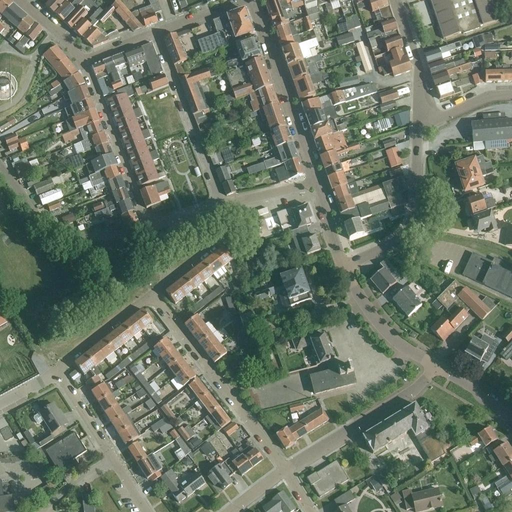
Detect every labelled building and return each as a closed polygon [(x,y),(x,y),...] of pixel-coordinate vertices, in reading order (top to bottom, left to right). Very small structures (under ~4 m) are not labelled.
[(6,0),(4,0),(0,5),(0,14),(1,15),(0,15),(0,19),(3,17),(13,5),(6,0)] [(51,0),(45,7),(54,15),(66,3),(68,0),(51,0)] [(54,15),(63,23),(79,6),(83,2),(81,0),(76,0),(70,7),(66,3),(54,15)] [(147,0),(150,6),(130,15),(134,19),(143,29),(158,23),(154,15),(161,12),(156,0),(147,0)] [(183,0),(176,0),(180,10),(186,7),(183,0)] [(273,0),(264,3),(274,31),(289,25),(285,13),(292,10),(290,4),(301,0),(273,0)] [(317,6),(314,0),(302,0),(305,8),(308,17),(308,18),(310,23),(321,19),(319,13),(317,8),(317,6)] [(314,0),(317,6),(317,7),(325,5),(330,20),(334,19),(331,10),(330,6),(327,0),(314,0)] [(327,0),(330,6),(331,10),(341,6),(339,2),(338,0),(327,0)] [(358,4),(356,5),(358,10),(370,6),(372,13),(374,13),(378,25),(381,24),(383,23),(393,20),(386,1),(385,0),(370,0),(365,2),(358,4)] [(429,0),(443,40),(462,34),(462,35),(480,29),(479,28),(498,21),(491,0),(429,0)] [(118,1),(109,11),(99,21),(102,24),(114,12),(131,30),(133,32),(133,33),(143,29),(134,19),(130,15),(118,1)] [(27,18),(13,5),(3,17),(5,18),(17,29),(27,18)] [(82,20),(87,15),(79,6),(63,23),(73,31),(82,20)] [(89,26),(82,20),(73,31),(82,39),(92,28),(99,21),(109,11),(106,8),(102,13),(99,10),(90,20),(92,23),(89,26)] [(235,45),(243,42),(242,40),(253,37),(252,35),(252,34),(244,10),(212,22),(216,31),(217,31),(218,35),(197,42),(202,56),(235,45)] [(353,23),(347,25),(349,31),(361,27),(357,16),(351,18),(353,23)] [(27,18),(17,29),(25,36),(15,48),(23,55),(27,50),(24,47),(30,40),(33,42),(42,31),(27,18)] [(308,18),(302,20),(306,32),(313,30),(310,23),(308,18)] [(381,24),(383,31),(367,36),(369,41),(374,39),(379,37),(381,37),(397,31),(393,20),(383,23),(381,24)] [(274,31),(279,43),(297,36),(292,24),(289,25),(274,31)] [(346,26),(338,28),(340,35),(348,33),(346,26)] [(104,39),(92,28),(82,39),(93,49),(120,38),(117,31),(109,35),(107,37),(106,37),(104,39)] [(397,31),(381,37),(379,37),(381,43),(384,42),(387,53),(390,53),(400,49),(402,49),(397,31)] [(318,34),(315,35),(316,39),(317,43),(318,44),(325,42),(324,39),(320,40),(318,34)] [(339,47),(354,42),(351,34),(337,39),(339,47)] [(163,39),(174,66),(185,62),(186,62),(175,35),(163,39)] [(484,35),(472,39),(476,50),(481,48),(483,47),(484,46),(485,45),(484,36),(484,35)] [(491,35),(484,36),(485,45),(493,44),(491,35)] [(298,36),(297,36),(279,43),(282,52),(286,50),(294,47),(301,45),(298,36)] [(254,38),(243,42),(235,45),(240,59),(227,63),(229,70),(243,65),(242,63),(260,57),(254,38)] [(312,58),(310,51),(319,47),(318,44),(317,43),(316,39),(309,41),(301,45),(294,47),(286,50),(282,52),(287,66),(287,65),(288,67),(287,67),(312,58)] [(362,62),(368,60),(362,43),(356,45),(362,62)] [(428,66),(442,61),(440,55),(461,48),(460,43),(424,55),(428,66)] [(151,44),(140,48),(143,55),(154,50),(151,44)] [(64,83),(78,74),(56,47),(43,56),(64,83)] [(140,48),(123,55),(128,67),(129,69),(146,63),(145,60),(143,55),(140,48)] [(400,49),(390,53),(394,63),(381,68),(384,77),(392,74),(394,78),(410,72),(406,59),(404,60),(400,49)] [(154,50),(143,55),(145,60),(156,56),(154,50)] [(473,52),(475,58),(481,56),(479,50),(473,52)] [(128,67),(123,55),(111,59),(115,70),(122,87),(126,86),(122,76),(121,76),(119,70),(128,67)] [(156,56),(145,60),(146,63),(147,66),(158,62),(156,56)] [(287,67),(293,82),(308,77),(305,70),(313,67),(312,65),(321,61),(319,56),(312,58),(287,67)] [(115,70),(111,59),(103,63),(107,76),(110,75),(114,84),(111,85),(112,87),(113,91),(122,87),(115,70)] [(262,60),(226,73),(233,95),(223,98),(225,104),(250,96),(272,88),(262,60)] [(372,71),(368,60),(362,62),(366,73),(372,71)] [(428,66),(432,77),(446,72),(459,68),(465,66),(463,61),(444,67),(442,61),(428,66)] [(158,62),(147,66),(149,71),(160,67),(158,62)] [(185,62),(174,66),(182,88),(198,83),(201,82),(216,77),(213,68),(208,70),(198,73),(191,76),(185,62)] [(107,76),(103,63),(92,67),(104,97),(114,93),(113,91),(112,87),(106,89),(102,79),(108,77),(107,76)] [(470,65),(465,66),(459,68),(446,72),(432,77),(435,89),(450,84),(447,77),(471,69),(470,65)] [(503,83),(502,66),(496,67),(496,73),(485,73),(485,83),(503,83)] [(511,82),(511,68),(511,72),(509,72),(509,66),(502,66),(503,83),(511,82)] [(160,67),(149,71),(151,77),(162,73),(160,67)] [(308,77),(293,82),(300,102),(315,96),(311,86),(324,82),(323,80),(321,74),(321,73),(308,77)] [(475,86),(482,83),(481,73),(472,77),(475,86)] [(62,85),(54,90),(48,94),(51,98),(66,88),(69,94),(73,92),(85,85),(78,75),(78,74),(64,83),(62,85)] [(147,91),(141,93),(142,95),(142,96),(167,86),(163,76),(148,82),(151,89),(147,91)] [(132,78),(125,80),(128,87),(130,86),(134,84),(132,78)] [(340,88),(358,84),(357,78),(339,82),(340,88)] [(54,90),(62,85),(59,80),(51,86),(54,90)] [(0,97),(1,98),(3,98),(5,98),(6,97),(8,96),(9,95),(10,93),(11,92),(11,90),(11,88),(10,86),(9,85),(8,83),(6,82),(4,82),(2,82),(0,82),(0,97)] [(193,116),(203,112),(207,111),(204,104),(199,106),(196,99),(203,96),(198,83),(182,88),(193,116)] [(452,91),(450,84),(435,89),(439,100),(460,93),(459,89),(452,91)] [(333,108),(373,94),(370,85),(329,96),(333,108)] [(130,86),(116,92),(118,97),(132,91),(130,86)] [(73,92),(69,94),(63,98),(65,102),(69,100),(72,107),(77,105),(90,100),(85,87),(73,92)] [(272,88),(250,96),(256,112),(258,111),(278,105),(272,88)] [(396,90),(378,96),(381,104),(398,99),(396,90)] [(112,112),(130,105),(127,98),(134,96),(132,91),(118,97),(105,102),(107,106),(109,105),(112,112)] [(173,108),(168,95),(162,97),(168,111),(173,108)] [(329,96),(301,106),(305,117),(333,108),(329,96)] [(168,111),(162,97),(157,100),(162,113),(168,111)] [(72,107),(65,110),(69,121),(95,111),(90,100),(77,105),(72,107)] [(162,113),(157,100),(152,102),(157,115),(162,113)] [(394,101),(379,106),(382,112),(396,107),(394,101)] [(157,115),(152,102),(146,104),(151,117),(157,115)] [(46,109),(49,116),(65,110),(62,103),(46,109)] [(151,117),(146,104),(140,106),(145,119),(151,117)] [(132,111),(130,105),(112,112),(114,118),(112,119),(114,123),(141,113),(139,109),(132,111)] [(266,121),(271,133),(286,128),(278,105),(258,111),(262,122),(266,121)] [(333,122),(337,120),(333,108),(305,117),(310,130),(333,121),(333,122)] [(95,111),(66,122),(68,127),(70,134),(86,127),(99,122),(95,111)] [(207,122),(203,112),(193,116),(197,126),(207,122)] [(141,113),(114,123),(115,127),(118,127),(120,133),(138,126),(136,120),(142,117),(141,113)] [(394,116),(398,128),(406,125),(402,113),(394,116)] [(511,120),(505,121),(504,115),(483,117),(483,123),(471,124),(473,144),(485,143),(485,151),(507,149),(506,141),(511,140),(511,120)] [(386,116),(372,119),(374,132),(389,128),(386,116)] [(13,117),(6,121),(0,124),(0,131),(0,132),(16,123),(13,117)] [(183,133),(178,121),(172,123),(177,135),(183,133)] [(346,131),(344,125),(336,128),(333,122),(333,121),(310,130),(314,142),(323,139),(335,134),(346,131)] [(99,122),(86,127),(70,134),(62,137),(65,144),(75,140),(74,137),(81,134),(84,142),(104,134),(99,122)] [(177,135),(172,123),(167,125),(171,137),(177,135)] [(171,137),(167,125),(162,128),(166,139),(171,137)] [(138,126),(120,133),(123,139),(120,140),(122,145),(149,134),(147,130),(141,133),(138,126)] [(166,139),(162,128),(156,130),(161,141),(166,139)] [(271,133),(258,137),(262,147),(269,144),(271,151),(272,150),(275,149),(291,144),(286,128),(271,133)] [(161,141),(156,130),(150,132),(155,143),(161,141)] [(209,139),(205,130),(200,132),(203,142),(209,139)] [(84,142),(74,146),(77,156),(84,153),(84,154),(95,149),(108,144),(104,134),(84,142)] [(149,134),(122,145),(124,149),(126,148),(128,154),(146,147),(144,141),(150,138),(149,134)] [(323,139),(314,142),(319,157),(331,153),(343,149),(341,144),(339,144),(335,134),(323,139)] [(7,145),(18,141),(16,135),(5,140),(7,145)] [(384,150),(396,146),(394,140),(382,144),(384,150)] [(20,147),(18,141),(7,145),(9,151),(20,147)] [(408,142),(396,146),(397,148),(399,154),(408,151),(408,142)] [(95,149),(97,156),(83,161),(81,155),(70,160),(74,171),(86,166),(91,164),(112,156),(108,144),(95,149)] [(275,159),(263,163),(264,164),(264,165),(266,170),(284,164),(297,159),(291,144),(275,149),(272,150),(275,159)] [(357,144),(343,149),(331,153),(319,157),(324,170),(339,166),(336,157),(359,149),(357,144)] [(149,154),(146,147),(128,154),(131,161),(129,162),(130,166),(157,155),(155,152),(149,154)] [(397,148),(385,152),(387,158),(399,154),(397,148)] [(213,166),(223,163),(220,151),(209,155),(213,166)] [(399,154),(387,158),(391,168),(402,164),(399,154)] [(157,155),(130,166),(132,170),(134,169),(137,175),(154,169),(152,162),(158,160),(157,155)] [(116,167),(112,156),(91,164),(96,175),(104,172),(116,167)] [(458,174),(460,180),(491,169),(490,164),(485,166),(482,157),(461,164),(460,162),(455,163),(456,166),(455,166),(455,167),(455,171),(457,174),(458,174)] [(283,169),(275,172),(280,184),(288,181),(303,176),(297,159),(284,164),(285,168),(283,169)] [(356,160),(339,166),(324,170),(327,178),(342,173),(348,171),(346,166),(351,164),(352,165),(357,163),(356,160)] [(29,164),(16,169),(20,179),(33,174),(41,170),(37,161),(29,164)] [(255,166),(247,169),(249,176),(258,173),(255,166)] [(104,172),(96,175),(90,177),(79,181),(81,186),(91,182),(93,189),(101,185),(121,178),(116,167),(104,172)] [(222,185),(230,182),(225,167),(215,171),(221,185),(222,185)] [(157,176),(154,169),(137,175),(139,182),(137,183),(139,187),(165,177),(164,173),(157,176)] [(392,182),(403,178),(400,169),(389,173),(392,182)] [(493,174),(491,169),(460,180),(464,193),(483,187),(481,179),(482,178),(481,178),(493,174)] [(345,182),(342,173),(327,178),(332,191),(354,184),(353,179),(345,182)] [(51,180),(35,187),(38,196),(54,190),(55,190),(66,186),(61,176),(51,180)] [(101,185),(93,189),(89,190),(92,199),(98,196),(97,193),(110,188),(112,194),(125,189),(121,178),(101,185)] [(403,178),(392,182),(382,186),(387,199),(407,192),(407,189),(403,178)] [(38,180),(26,185),(28,189),(39,184),(38,180)] [(231,181),(230,182),(222,185),(226,196),(235,192),(231,181)] [(159,197),(171,193),(167,183),(154,187),(140,192),(146,208),(152,207),(154,213),(163,210),(159,197)] [(332,191),(335,202),(358,194),(354,184),(332,191)] [(335,202),(344,226),(358,221),(359,222),(390,211),(402,207),(407,205),(407,192),(387,199),(382,186),(358,194),(335,202)] [(106,202),(104,203),(106,209),(129,200),(125,189),(112,194),(115,201),(107,204),(106,202)] [(51,192),(39,197),(41,203),(43,206),(62,199),(60,196),(58,190),(51,193),(51,192)] [(472,216),(495,208),(492,199),(483,202),(480,196),(467,200),(472,216)] [(129,200),(106,209),(103,210),(102,211),(95,214),(94,214),(96,220),(106,216),(107,219),(112,217),(111,213),(118,210),(121,216),(134,211),(129,200)] [(50,212),(61,208),(58,202),(47,206),(50,212)] [(100,204),(93,207),(95,214),(102,211),(100,204)] [(298,230),(306,227),(311,225),(309,220),(312,219),(307,206),(293,212),(292,208),(276,214),(281,226),(288,224),(286,218),(293,215),(298,230)] [(405,214),(402,207),(390,211),(392,218),(405,214)] [(134,211),(121,216),(125,228),(138,223),(134,211)] [(496,231),(504,228),(502,223),(494,225),(490,213),(473,219),(473,220),(470,221),(472,229),(476,228),(476,229),(478,233),(488,229),(489,234),(496,232),(496,231)] [(72,215),(61,219),(63,226),(74,221),(72,215)] [(358,221),(344,226),(349,240),(380,230),(378,222),(361,228),(359,222),(358,221)] [(306,227),(298,230),(292,232),(296,243),(302,241),(307,256),(320,251),(315,236),(310,238),(306,227)] [(223,248),(213,256),(222,268),(232,260),(223,248)] [(250,250),(240,253),(242,259),(251,256),(250,250)] [(414,262),(417,255),(410,252),(407,258),(414,262)] [(511,267),(494,259),(492,263),(472,254),(462,276),(511,299),(511,267)] [(213,256),(203,263),(213,275),(217,280),(226,273),(222,268),(213,256)] [(382,295),(395,284),(389,277),(395,272),(385,261),(379,266),(383,270),(370,281),(382,295)] [(213,275),(203,263),(194,271),(204,283),(213,275)] [(194,271),(185,278),(194,290),(204,283),(194,271)] [(291,307),(310,300),(300,272),(280,279),(283,287),(274,290),(274,288),(251,296),(253,303),(285,292),(291,307)] [(235,278),(238,288),(243,286),(240,276),(235,278)] [(185,278),(175,285),(185,297),(187,300),(192,297),(189,294),(194,290),(185,278)] [(430,330),(443,343),(451,334),(451,333),(453,331),(454,331),(467,317),(465,315),(470,310),(482,322),(495,308),(486,298),(481,304),(466,289),(465,291),(455,282),(436,301),(447,311),(446,312),(452,318),(447,324),(442,319),(430,330)] [(185,297),(175,285),(165,293),(175,305),(185,297)] [(220,288),(212,294),(215,298),(223,292),(220,288)] [(408,318),(421,307),(414,299),(416,298),(407,288),(392,300),(408,318)] [(215,298),(212,294),(204,300),(208,304),(215,298)] [(229,309),(233,307),(230,298),(225,300),(229,309)] [(436,301),(431,306),(437,312),(442,307),(436,301)] [(193,309),(196,313),(204,306),(201,302),(193,309)] [(237,317),(233,307),(229,309),(232,319),(237,317)] [(196,313),(193,309),(185,315),(188,319),(196,313)] [(143,311),(133,318),(142,330),(152,323),(143,311)] [(244,328),(256,323),(252,313),(240,317),(244,328)] [(192,335),(204,326),(197,316),(185,326),(192,335)] [(142,330),(133,318),(123,326),(133,338),(142,330)] [(133,338),(123,326),(114,333),(124,345),(133,338)] [(204,326),(192,335),(199,345),(212,336),(204,326)] [(511,326),(502,338),(508,344),(511,339),(511,326)] [(114,333),(105,341),(114,353),(124,345),(114,333)] [(212,336),(199,345),(207,354),(219,345),(223,342),(216,333),(212,336)] [(151,341),(154,345),(162,339),(159,335),(151,341)] [(316,367),(332,360),(333,360),(324,335),(306,342),(303,335),(291,340),(295,349),(307,345),(308,347),(312,346),(316,356),(313,358),(316,367)] [(473,340),(465,355),(479,363),(482,360),(488,363),(494,352),(498,345),(483,336),(479,343),(473,340)] [(161,359),(173,350),(166,340),(154,349),(161,359)] [(105,341),(95,348),(105,360),(114,353),(105,341)] [(154,345),(151,341),(143,347),(146,351),(154,345)] [(511,342),(500,355),(506,361),(511,355),(511,342)] [(226,355),(219,345),(207,354),(214,364),(226,355)] [(95,348),(85,355),(95,368),(105,360),(95,348)] [(140,350),(132,356),(135,360),(143,354),(140,350)] [(180,359),(173,350),(161,359),(169,368),(180,359)] [(95,368),(85,355),(74,364),(84,376),(89,372),(94,379),(86,384),(90,390),(101,383),(100,381),(104,379),(101,375),(95,368)] [(127,366),(135,360),(132,356),(124,362),(127,366)] [(180,359),(169,368),(176,378),(188,368),(180,359)] [(237,361),(231,365),(235,370),(240,366),(237,361)] [(121,364),(113,371),(116,374),(124,368),(121,364)] [(355,385),(354,381),(351,370),(350,366),(337,370),(338,371),(310,378),(314,395),(355,385)] [(137,378),(141,375),(135,367),(131,370),(137,378)] [(195,378),(188,368),(176,378),(183,387),(195,378)] [(116,374),(113,371),(105,377),(108,381),(116,374)] [(141,375),(137,378),(143,386),(147,383),(141,375)] [(122,380),(115,385),(118,391),(132,382),(129,376),(122,380)] [(199,401),(208,395),(197,381),(188,388),(184,391),(188,396),(192,393),(199,401)] [(154,383),(149,386),(153,391),(155,394),(158,392),(160,390),(154,383)] [(98,403),(113,394),(107,384),(104,386),(104,385),(91,393),(98,403)] [(137,385),(133,387),(137,393),(141,390),(137,385)] [(151,397),(155,394),(153,391),(149,386),(145,389),(151,397)] [(142,391),(136,394),(139,400),(145,396),(142,391)] [(113,394),(98,403),(105,414),(117,406),(113,399),(115,398),(116,398),(119,396),(117,392),(113,394)] [(155,394),(151,397),(157,405),(161,402),(158,397),(155,394)] [(208,395),(199,401),(199,402),(194,405),(199,412),(204,408),(210,415),(219,408),(208,395)] [(150,411),(155,407),(150,400),(145,404),(150,411)] [(66,424),(54,405),(34,417),(34,419),(37,424),(39,425),(44,421),(52,434),(66,424)] [(430,464),(444,455),(428,430),(429,429),(414,405),(362,437),(365,442),(364,442),(369,450),(372,454),(410,432),(414,438),(415,438),(430,464)] [(117,406),(105,414),(112,425),(124,417),(127,415),(132,412),(128,406),(121,411),(117,406)] [(165,406),(161,409),(166,416),(172,423),(176,420),(170,413),(165,406)] [(219,408),(210,415),(215,422),(211,426),(217,432),(230,422),(219,408)] [(308,433),(328,421),(321,409),(301,422),(308,433)] [(127,415),(124,417),(112,425),(118,435),(133,425),(127,415)] [(151,428),(154,433),(159,430),(168,424),(164,419),(151,428)] [(286,429),(275,436),(285,451),(296,444),(295,443),(296,442),(295,441),(308,433),(301,422),(287,431),(286,429)] [(227,437),(238,429),(234,423),(223,431),(227,437)] [(168,424),(159,430),(162,434),(171,428),(168,424)] [(7,440),(16,435),(10,425),(2,429),(7,440)] [(140,436),(133,425),(118,435),(125,446),(140,436)] [(182,437),(191,430),(188,426),(183,430),(182,428),(178,431),(182,437)] [(20,433),(25,445),(35,440),(30,429),(20,433)] [(485,448),(495,441),(488,429),(467,443),(471,448),(480,441),(485,448)] [(191,430),(182,437),(186,442),(195,435),(191,430)] [(175,441),(179,438),(173,431),(169,434),(175,441)] [(68,464),(86,452),(74,433),(62,441),(63,441),(46,452),(61,475),(71,469),(68,464)] [(35,452),(53,440),(49,434),(31,446),(35,452)] [(179,438),(175,441),(180,448),(184,445),(179,438)] [(195,438),(190,443),(194,448),(200,444),(195,438)] [(238,451),(242,456),(251,469),(262,461),(249,442),(245,445),(247,448),(243,451),(240,448),(238,451)] [(511,460),(511,453),(506,444),(500,447),(497,442),(485,450),(489,456),(487,457),(491,463),(497,460),(502,467),(511,460)] [(215,450),(209,443),(200,449),(206,457),(215,450)] [(137,465),(152,456),(151,456),(146,459),(137,444),(128,450),(137,465)] [(184,445),(180,448),(185,457),(190,453),(184,445)] [(152,456),(137,465),(147,480),(150,478),(153,483),(161,478),(164,476),(161,471),(152,456)] [(251,469),(242,456),(231,464),(228,459),(224,463),(233,475),(237,472),(241,477),(251,469)] [(187,458),(181,463),(186,469),(191,464),(187,458)] [(496,488),(511,478),(511,460),(502,467),(502,468),(501,468),(507,476),(494,485),(496,488)] [(319,498),(348,481),(336,462),(316,474),(315,474),(306,479),(311,487),(312,486),(319,498)] [(233,475),(224,463),(210,473),(212,476),(208,479),(214,486),(218,483),(223,490),(231,484),(227,479),(233,475)] [(423,463),(413,469),(416,473),(426,467),(423,463)] [(187,498),(205,484),(197,474),(180,487),(175,481),(177,479),(171,470),(164,476),(161,478),(173,495),(172,496),(178,504),(187,497),(187,498)] [(511,478),(496,488),(504,499),(511,493),(511,478)] [(377,479),(370,484),(375,492),(382,488),(377,479)] [(0,511),(14,511),(12,496),(3,498),(1,481),(0,480),(0,511)] [(47,486),(36,492),(40,498),(51,491),(48,487),(47,486)] [(473,500),(481,497),(477,487),(469,490),(473,500)] [(411,490),(402,492),(406,511),(414,509),(415,511),(422,511),(442,507),(437,490),(412,496),(411,490)] [(334,501),(339,510),(334,511),(349,511),(346,506),(355,500),(350,492),(334,501)] [(284,511),(291,511),(295,510),(282,493),(272,500),(273,501),(263,509),(265,511),(276,511),(278,511),(279,511),(280,511),(283,510),(284,511)] [(94,511),(92,495),(81,496),(83,511),(94,511)] [(486,497),(481,500),(487,511),(492,509),(486,497)]
